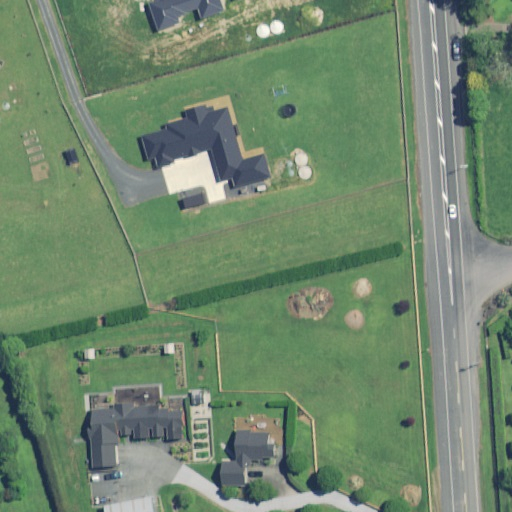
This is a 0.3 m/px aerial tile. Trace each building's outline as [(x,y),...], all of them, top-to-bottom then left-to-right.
[(154,0),(147,3),(158,33),(252,0),(154,0)] [(166,129),(141,136),(147,160),(154,158),(157,167),(173,162),(172,159),(211,149),(220,181),(232,177),(235,187),(269,177),(263,154),(241,160),(227,107),(207,113),(205,106),(185,111),(187,118),(165,124),(166,129)] [(201,194),(182,199),(184,207),(203,202),(201,194)] [(203,395),(192,395),(193,404),(204,404),(203,395)] [(114,409),(92,411),(92,424),(88,424),(89,439),(91,439),(93,468),(116,467),(114,444),(119,443),(118,431),(133,430),(134,439),(167,437),(167,440),(183,440),(181,412),(168,413),(168,409),(159,409),(159,407),(134,408),(134,404),(114,406),(114,409)] [(268,445),(269,434),(250,434),(250,431),(237,431),(236,462),(221,462),(221,487),(244,487),(244,465),(252,466),(252,462),(263,463),(263,459),(274,459),(274,445),(268,445)] [(153,511),(151,498),(103,508),(104,511),(153,511)]
